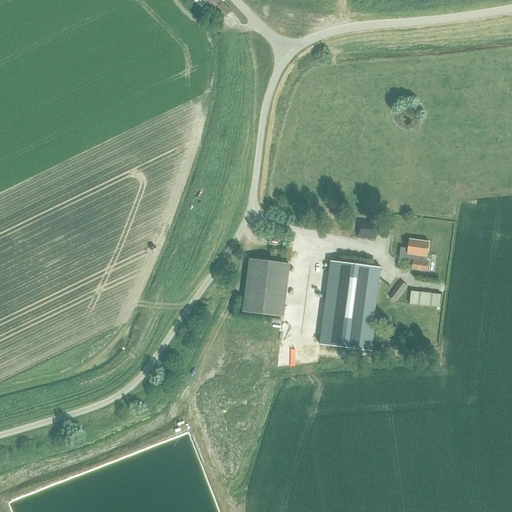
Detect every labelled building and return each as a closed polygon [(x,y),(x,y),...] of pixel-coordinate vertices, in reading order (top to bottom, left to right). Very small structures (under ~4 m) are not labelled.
[(200,0),(213,10),(214,10),(222,18),(224,16),(226,17),(231,11),(221,2),(221,1),(219,0),(200,0)] [(360,220),(358,238),(376,239),(377,221),(360,220)] [(401,248),(399,259),(414,261),(413,270),(427,272),(428,262),(427,262),(430,243),(410,240),(408,249),(401,248)] [(244,311),(284,316),(290,266),(251,261),(244,311)] [(382,268),(381,268),(350,264),(331,261),(330,272),(326,297),(321,342),(320,345),(353,349),(370,352),(371,352),(374,327),(379,287),(382,268)] [(401,282),(389,297),(395,302),(407,286),(401,282)] [(443,294),(413,291),(412,304),(442,307),(443,294)]
